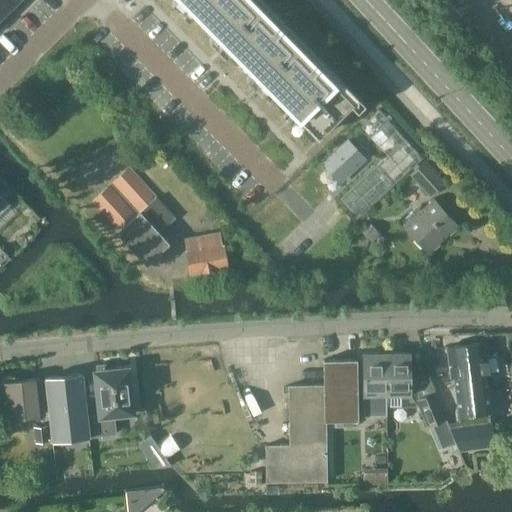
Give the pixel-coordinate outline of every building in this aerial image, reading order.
[(12,0),(0,0),(0,16),(15,2),(12,0)] [(183,0),(317,136),(350,103),(357,110),(364,102),(263,0),(183,0)] [(379,110),(314,169),(357,216),(422,157),(379,110)] [(408,174),(429,197),(445,182),(425,159),(408,174)] [(157,231),(173,216),(129,166),(111,182),(138,211),(135,214),(109,185),(91,200),(119,229),(117,231),(145,262),(167,242),(157,231)] [(0,213),(10,204),(0,193),(0,213)] [(404,225),(428,251),(456,224),(432,198),(404,225)] [(185,248),(189,271),(226,264),(221,241),(219,231),(184,238),(186,248),(185,248)] [(455,442),(458,449),(493,444),(488,411),(491,411),(486,371),(488,371),(485,342),(446,347),(450,376),(454,375),(457,415),(461,415),(462,424),(449,426),(450,429),(455,442)] [(407,352),(384,353),(385,406),(400,405),(400,394),(409,393),(408,383),(407,352)] [(384,353),(361,353),(362,385),(362,397),(363,397),(363,414),(385,414),(385,406),(384,353)] [(325,419),(357,419),(355,359),(323,359),(324,384),(288,385),(288,443),(265,443),(265,481),(326,480),(325,419)] [(100,414),(86,415),(88,436),(115,433),(113,414),(132,412),(131,406),(136,405),(135,393),(130,393),(127,368),(96,371),(100,414)] [(431,392),(422,370),(413,374),(417,397),(415,398),(426,424),(445,417),(434,390),(431,392)] [(88,436),(86,415),(82,373),(46,376),(52,440),(88,436)] [(0,381),(4,418),(43,414),(40,377),(0,381)] [(34,425),(36,441),(48,441),(46,424),(34,425)] [(450,429),(442,432),(448,445),(455,442),(450,429)] [(261,482),(261,470),(249,470),(249,482),(261,482)]
